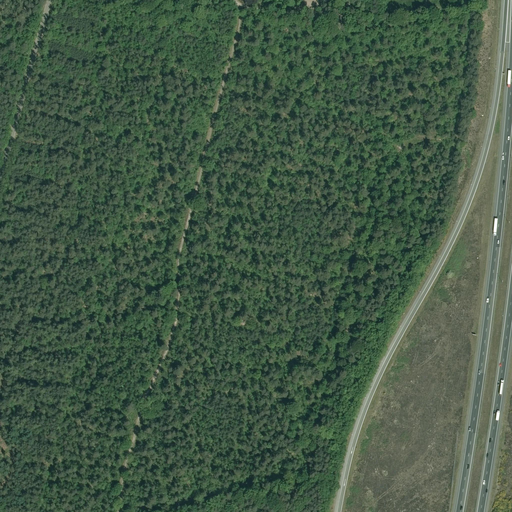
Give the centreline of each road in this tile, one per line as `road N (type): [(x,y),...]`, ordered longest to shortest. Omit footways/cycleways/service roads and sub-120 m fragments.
road 1 (motorway): [(506,0),(480,169),(372,393),(338,511)]
road 2 (track): [(120,511),(141,404),(174,327),(181,240),(242,5)]
road 3 (motorway): [(511,67),(458,511)]
road 4 (motorway): [(480,511),(511,293)]
road 5 (unclassified): [(0,178),(49,0)]
road 6 (track): [(263,10),(362,28),(424,21),(430,9)]
